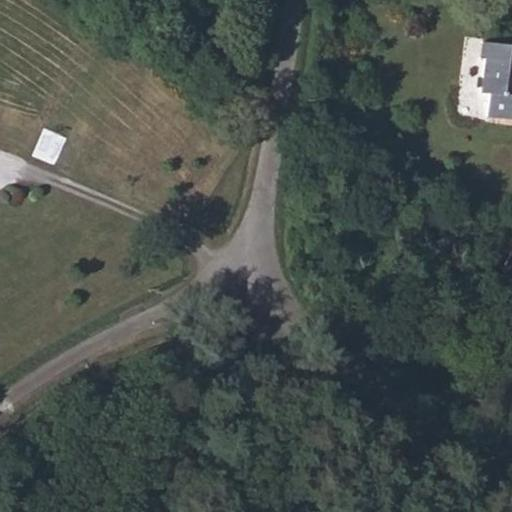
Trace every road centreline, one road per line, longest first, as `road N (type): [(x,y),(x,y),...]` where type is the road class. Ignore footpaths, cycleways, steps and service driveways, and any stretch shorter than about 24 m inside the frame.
road 1 (tertiary): [(511,440),(387,387),(233,281)]
road 2 (tertiary): [(293,0),(263,196),(233,281)]
road 3 (unclassified): [(233,281),(127,331),(0,409)]
road 4 (track): [(298,329),(511,308)]
